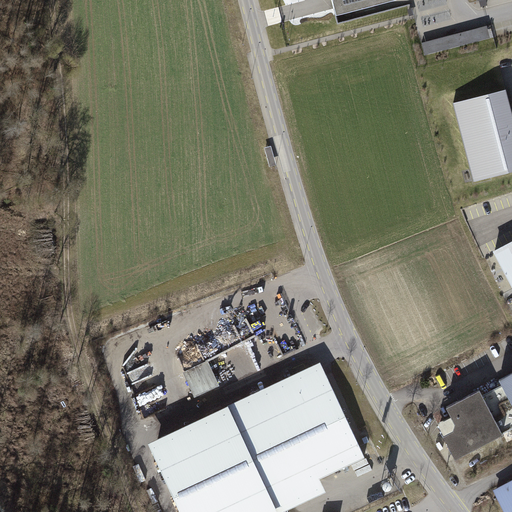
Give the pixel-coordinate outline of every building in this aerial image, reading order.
[(477,28),(456,33),(459,46),(480,40),(477,28)] [(511,105),(507,87),(453,103),(476,181),(511,170),(511,105)] [(511,240),(494,250),(511,283),(511,240)] [(219,385),(208,361),(184,372),(196,396),(219,385)] [(365,456),(321,362),(149,442),(181,511),(281,511),(327,491),(321,477),(365,456)] [(482,389),(448,406),(456,423),(455,431),(445,436),(456,458),(511,429),(511,372),(500,378),(503,385),(485,395),(482,389)] [(511,511),(511,479),(493,489),(505,511),(511,511)]
